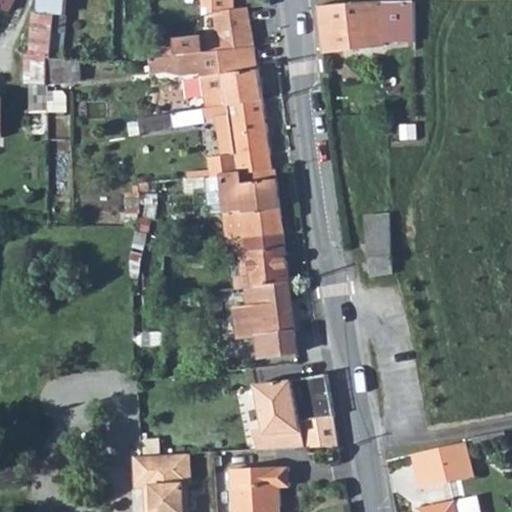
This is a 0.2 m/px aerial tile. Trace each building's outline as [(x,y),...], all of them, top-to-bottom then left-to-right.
[(40,0),(40,13),(57,14),(64,15),(65,0),(40,0)] [(215,13),(235,9),(234,0),(203,0),(204,6),(214,6),(215,13)] [(415,2),(320,6),(325,52),(386,45),(386,43),(415,43),(415,2)] [(180,55),(256,46),(248,7),(235,9),(215,13),(218,35),(165,41),(165,44),(159,44),(160,26),(150,26),(149,58),(180,55)] [(57,14),(40,13),(33,12),(29,57),(26,57),(26,85),(32,85),(49,86),(48,58),(52,59),(57,14)] [(256,46),(180,55),(183,76),(202,74),(207,108),(264,100),(256,46)] [(180,55),(149,58),(152,74),(167,72),(183,76),(180,55)] [(68,59),(68,83),(82,81),(82,60),(68,59)] [(207,108),(204,108),(206,121),(218,119),(224,156),(209,158),(211,176),(275,169),(275,168),(274,168),(264,100),(207,108)] [(172,114),(139,119),(141,132),(174,127),(172,114)] [(275,169),(211,176),(209,176),(212,213),(225,212),(228,240),(234,239),(285,233),(278,179),(275,169)] [(150,183),(141,184),(142,192),(151,191),(150,183)] [(394,274),(391,215),(366,217),(372,278),(394,274)] [(285,233),(234,239),(235,251),(249,249),(252,275),(237,277),(238,288),(247,286),(290,281),(285,233)] [(174,244),(164,245),(164,255),(174,255),(174,244)] [(290,281),(247,286),(248,294),(254,293),(256,304),(236,307),(239,339),(259,337),(261,357),(298,353),(290,281)] [(170,296),(166,296),(166,309),(182,307),(181,295),(177,295),(170,296)] [(335,417),(328,374),(294,380),(256,384),(265,428),(255,430),(258,450),(306,448),(302,421),(335,417)] [(335,417),(302,421),(306,448),(339,445),(335,417)] [(467,442),(414,454),(423,489),(452,483),(447,464),(471,458),(467,442)] [(187,511),(186,484),(193,484),(191,454),(136,456),(138,487),(147,487),(154,486),(155,511),(187,511)] [(235,511),(277,511),(277,507),(282,506),(281,487),(291,486),(290,468),(233,471),(235,511)] [(481,511),(478,497),(420,510),(420,511),(481,511)]
